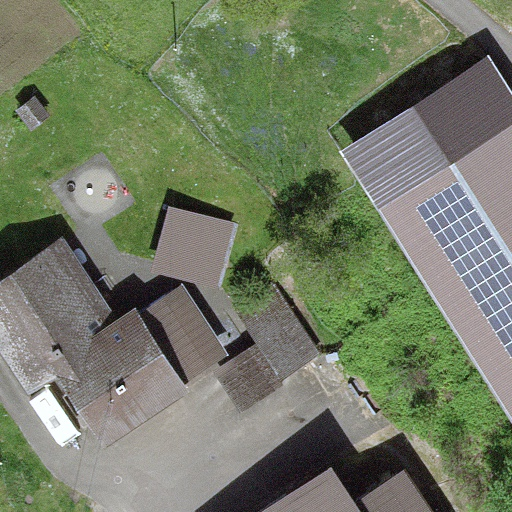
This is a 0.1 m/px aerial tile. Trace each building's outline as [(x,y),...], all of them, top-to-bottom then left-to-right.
[(511,87),(493,58),(343,152),(511,397),(511,87)] [(184,229),(176,267),(221,276),(229,239),(184,229)] [(68,247),(0,288),(0,321),(39,385),(74,364),(106,416),(118,435),(197,386),(192,377),(153,315),(150,309),(118,328),(68,247)] [(318,353),(272,290),(245,310),(267,341),(225,371),(248,403),(318,353)] [(153,315),(192,377),(227,355),(189,294),(153,315)] [(347,469),(278,511),(438,511),(414,472),(367,501),(347,469)]
